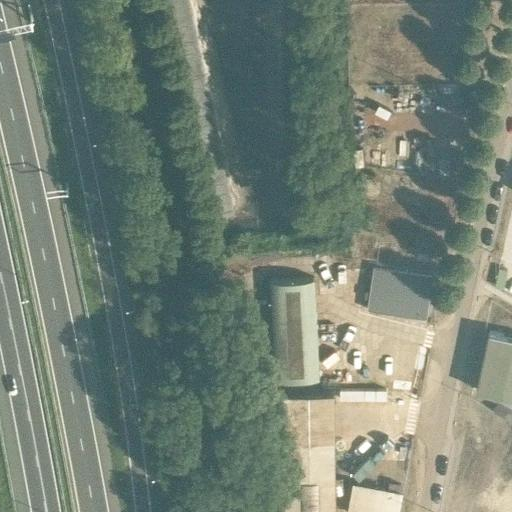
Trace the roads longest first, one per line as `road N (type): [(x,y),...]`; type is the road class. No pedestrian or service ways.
road 1 (motorway): [(141,511),(105,270),(49,0)]
road 2 (motorway): [(94,511),(0,60)]
road 3 (motorway): [(0,281),(43,511)]
